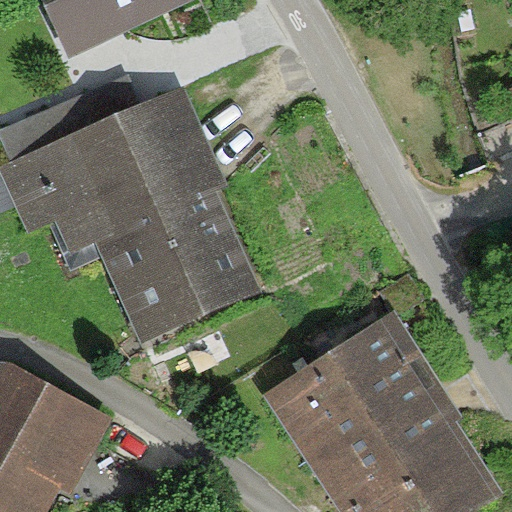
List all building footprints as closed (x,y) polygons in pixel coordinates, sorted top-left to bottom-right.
[(203,0),(36,0),(68,65),(92,53),(203,0)] [(0,131),(0,136),(12,165),(146,110),(132,78),(0,131)] [(12,165),(0,170),(30,236),(52,227),(73,274),(100,260),(144,352),(266,298),(215,196),(228,190),(186,94),(146,110),(12,165)] [(453,405),(395,317),(266,400),(336,511),(487,511),(505,502),(458,427),(465,422),(453,405)] [(113,425),(0,364),(0,511),(50,511),(60,494),(72,500),(113,425)]
